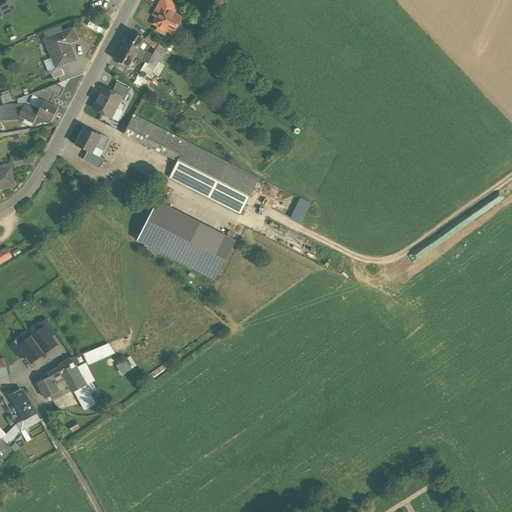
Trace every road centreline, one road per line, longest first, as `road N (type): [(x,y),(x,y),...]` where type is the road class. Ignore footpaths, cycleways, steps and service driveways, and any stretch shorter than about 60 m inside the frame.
road 1 (track): [(511,177),(382,261),(266,210)]
road 2 (secondary): [(130,0),(28,191),(0,212)]
